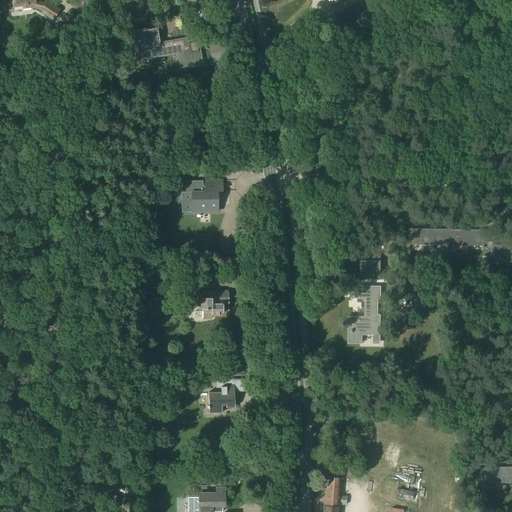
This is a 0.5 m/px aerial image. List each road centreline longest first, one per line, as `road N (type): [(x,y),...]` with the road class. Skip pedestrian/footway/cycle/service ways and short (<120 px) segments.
road 1 (primary): [(293,511),(285,306),(238,0)]
road 2 (track): [(271,182),(511,184)]
